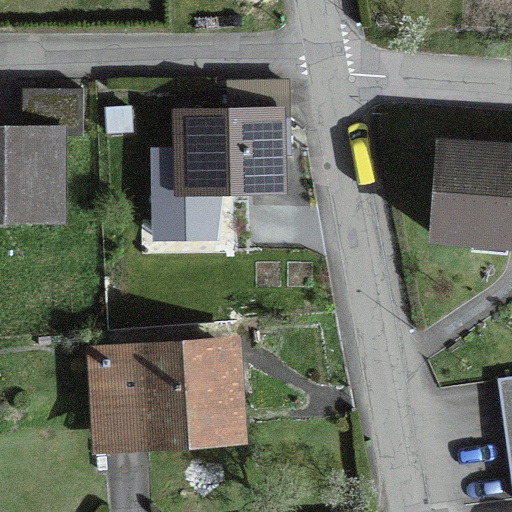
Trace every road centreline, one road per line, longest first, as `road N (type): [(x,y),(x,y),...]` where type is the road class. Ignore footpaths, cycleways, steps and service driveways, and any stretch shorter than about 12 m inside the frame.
road 1 (residential): [(411,511),(329,66)]
road 2 (residential): [(0,58),(329,66)]
road 3 (residential): [(329,66),(511,86)]
